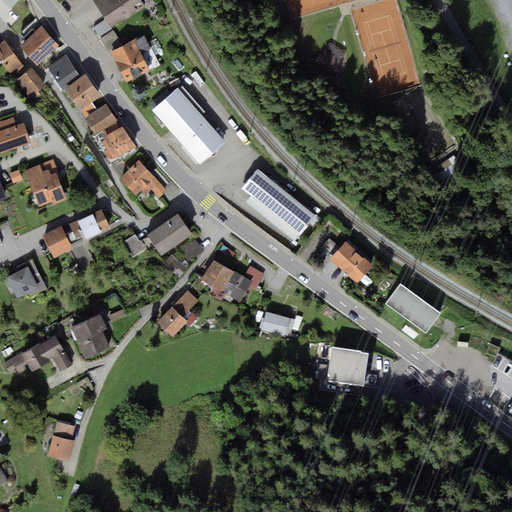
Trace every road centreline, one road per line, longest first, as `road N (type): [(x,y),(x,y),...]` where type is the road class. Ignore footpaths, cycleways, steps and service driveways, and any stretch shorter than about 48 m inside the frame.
road 1 (primary): [(236,223),(511,428)]
road 2 (residential): [(236,223),(108,368),(74,472)]
road 3 (residential): [(1,26),(148,224)]
road 4 (primary): [(41,0),(133,122),(195,187)]
road 5 (residential): [(148,224),(115,209),(47,126),(8,97)]
